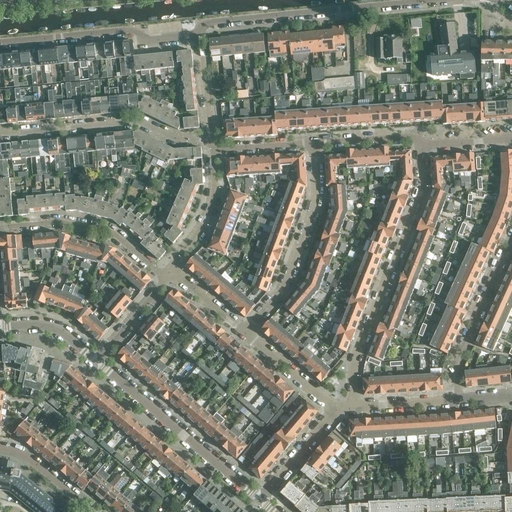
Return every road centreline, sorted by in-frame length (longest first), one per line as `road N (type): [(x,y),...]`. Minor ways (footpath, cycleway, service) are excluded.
road 1 (residential): [(336,409),(353,393),(356,354),(420,195),(424,142)]
road 2 (residential): [(200,34),(209,22),(414,0)]
road 3 (residential): [(260,498),(96,359)]
road 4 (residential): [(0,132),(139,121),(171,136),(210,137)]
road 5 (residential): [(244,334),(278,294),(313,216),(314,142)]
road 6 (residential): [(0,42),(130,28),(147,39),(200,34)]
road 7 (residential): [(169,271),(108,229),(60,220),(0,227)]
road 8 (residential): [(454,400),(456,358),(511,238)]
road 9 (residential): [(169,271),(206,220),(213,150)]
